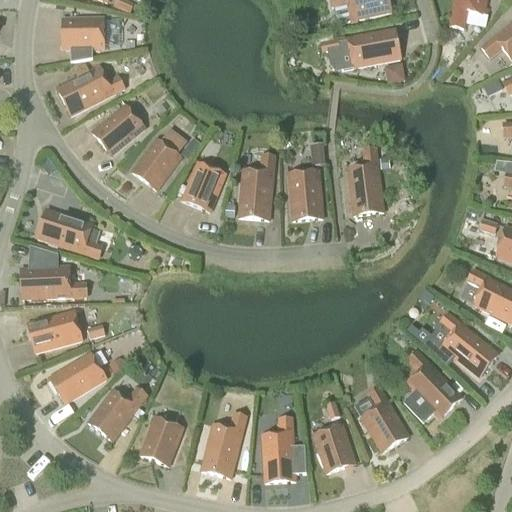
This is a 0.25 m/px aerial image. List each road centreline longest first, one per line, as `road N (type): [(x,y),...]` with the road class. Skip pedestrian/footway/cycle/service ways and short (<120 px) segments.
road 1 (residential): [(26,106),(86,184),(155,232),(233,255),(341,250)]
road 2 (residential): [(511,402),(402,486),(322,511)]
road 3 (residential): [(0,379),(24,419),(66,460),(127,494)]
road 4 (residential): [(0,237),(22,164),(26,106)]
